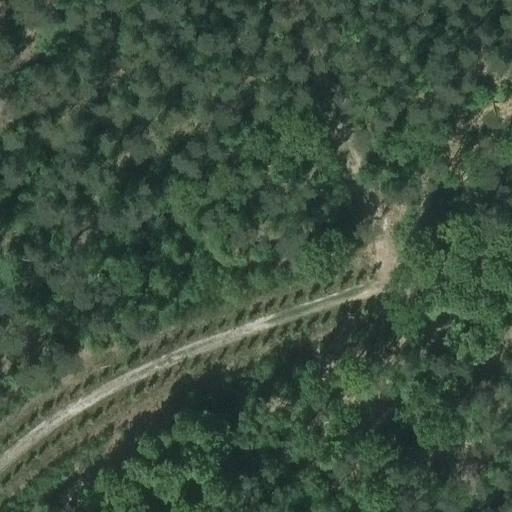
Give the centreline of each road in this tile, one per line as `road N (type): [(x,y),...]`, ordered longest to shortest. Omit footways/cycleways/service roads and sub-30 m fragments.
road 1 (track): [(0,466),(111,387),(511,242)]
road 2 (track): [(287,0),(479,511)]
